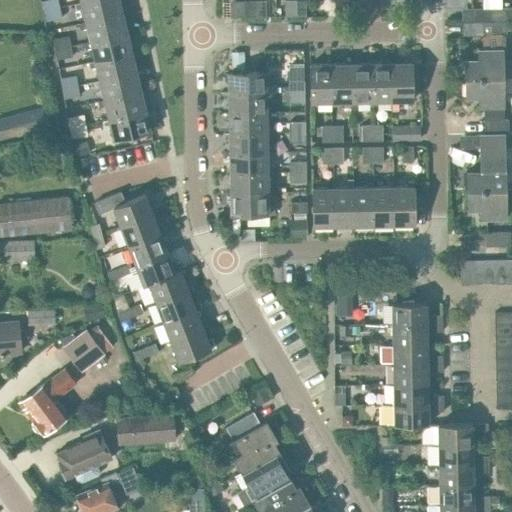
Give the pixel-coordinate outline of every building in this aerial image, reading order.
[(45,0),(42,1),(44,11),(59,7),(57,0),(45,0)] [(89,0),(80,2),(75,4),(76,10),(82,9),(84,21),(85,22),(122,13),(122,12),(119,0),(89,0)] [(292,0),(285,0),(285,16),(295,16),(294,0),(292,0)] [(294,0),(295,16),(306,16),(305,0),(294,0)] [(245,1),(245,17),(255,17),(254,1),(245,1)] [(254,1),(255,17),(266,17),(266,1),(254,1)] [(47,21),(62,18),(59,7),(44,11),(47,21)] [(478,59),(466,59),(466,65),(466,78),(466,97),(479,96),(479,106),(484,106),(484,120),(484,133),(484,134),(484,144),(484,147),(484,161),(481,161),(481,171),(468,171),(468,189),(505,188),(505,161),(504,161),(504,148),(504,134),(509,133),(509,132),(508,120),(508,119),(503,119),(503,106),(503,77),(511,77),(511,58),(503,59),(503,49),(502,49),(501,36),(505,36),(507,35),(507,31),(507,21),(511,21),(511,7),(501,7),(482,8),(482,21),(482,22),(483,35),(483,49),(478,49),(478,59)] [(85,22),(79,23),(81,29),(86,28),(89,42),(127,33),(127,32),(122,13),(85,22)] [(89,42),(84,43),(85,49),(91,47),(94,60),(103,58),(131,51),(127,33),(89,42)] [(53,39),(55,49),(71,45),(69,36),(53,39)] [(71,45),(55,49),(57,59),(73,56),(71,46),(71,45)] [(94,60),(88,62),(89,65),(90,68),(95,67),(98,79),(98,80),(136,71),(136,70),(134,65),(131,51),(103,58),(94,60)] [(244,51),(231,52),(231,68),(244,68),(244,51)] [(390,63),(391,101),(391,110),(398,110),(398,101),(412,101),(412,62),(390,63)] [(331,64),(331,102),(331,105),(337,105),(337,102),(351,102),(352,102),(351,63),(331,64)] [(352,102),(351,102),(352,105),(357,105),(357,102),(371,102),(371,63),(351,63),(352,102)] [(371,63),(371,102),(371,105),(377,105),(377,101),(391,101),(390,63),(371,63)] [(310,64),(311,103),(312,103),(312,106),(318,106),(318,103),(331,102),(331,64),(310,64)] [(98,80),(93,82),(94,88),(100,87),(103,99),(141,90),(136,71),(98,80)] [(228,73),(228,94),(267,93),(267,92),(277,91),(276,84),(266,85),(266,73),(228,73)] [(60,78),(61,87),(78,84),(76,75),(60,78)] [(304,81),(288,82),(288,88),(288,91),(305,91),(304,81)] [(63,98),(65,98),(80,95),(78,84),(61,87),(63,98)] [(103,100),(98,101),(100,107),(105,106),(108,119),(145,110),(141,90),(103,99),(103,100)] [(305,91),(288,91),(288,92),(288,93),(288,102),(305,102),(305,93),(305,91)] [(267,93),(228,94),(229,112),(267,112),(270,111),(270,106),(267,106),(267,93)] [(45,106),(0,118),(0,124),(4,138),(50,126),(45,106)] [(108,119),(102,120),(104,127),(109,125),(113,139),(150,130),(145,110),(108,119)] [(267,112),(229,112),(229,114),(229,116),(229,132),(267,132),(271,132),(271,126),(267,126),(267,113),(267,112)] [(69,117),(67,117),(69,126),(69,127),(86,124),(86,123),(84,114),(69,117)] [(305,121),(289,122),(289,131),(305,131),(305,121)] [(86,124),(69,127),(71,138),(74,138),(88,135),(86,124)] [(372,125),(372,141),(383,141),(382,124),(372,125)] [(321,126),(322,142),(332,142),(332,125),(321,126)] [(332,125),(332,142),(343,141),(342,125),(332,125)] [(361,125),(362,141),(372,141),(372,125),(361,125)] [(392,126),(392,140),(419,140),(419,126),(392,126)] [(305,131),(289,131),(289,133),(289,143),(305,142),(305,133),(305,131)] [(229,132),(229,152),(268,152),(271,152),(271,146),(268,146),(267,132),(229,132)] [(86,141),(74,143),(77,155),(89,152),(86,141)] [(372,146),(362,146),(362,147),(362,148),(362,163),(372,163),(372,146)] [(372,146),(372,163),(373,163),(383,163),(383,148),(383,147),(383,146),(372,146)] [(413,162),(413,146),(402,146),(403,162),(413,162)] [(322,147),(322,164),(332,164),(332,147),(322,147)] [(332,147),(332,164),(343,163),(343,147),(332,147)] [(268,152),(229,152),(230,172),(268,172),(272,171),(272,166),(268,166),(268,155),(268,152)] [(306,161),(290,161),(290,171),(306,171),(306,161)] [(306,171),(290,171),(290,173),(290,182),(306,182),(306,173),(306,171)] [(268,172),(230,172),(230,174),(230,192),(268,192),(272,192),(272,186),(268,186),(268,175),(268,173),(268,172)] [(373,187),(374,225),(394,224),(394,187),(393,187),(393,181),(387,181),(387,187),(373,187)] [(394,187),(394,224),(414,224),(413,186),(413,181),(406,181),(407,186),(394,187)] [(333,183),(334,226),(354,225),(353,187),(353,182),(346,182),(346,188),(333,188),(333,183)] [(353,187),(354,225),(374,225),(373,187),(373,182),(366,182),(367,187),(353,187)] [(313,188),(313,226),(334,226),(333,183),(327,183),(327,188),(313,188)] [(505,188),(468,189),(468,190),(469,209),(482,208),(482,218),(506,218),(505,190),(505,189),(505,188)] [(120,226),(152,215),(157,213),(154,204),(148,206),(144,195),(125,202),(121,192),(95,202),(99,213),(113,207),(120,226)] [(268,192),(230,192),(230,195),(230,214),(246,214),(268,214),(269,214),(274,213),(274,207),(269,207),(269,195),(268,194),(268,192)] [(0,235),(71,228),(67,196),(0,202),(0,235)] [(306,201),(291,202),(291,213),(293,213),(293,219),(306,219),(306,213),(307,212),(306,201)] [(120,226),(128,246),(159,234),(164,232),(161,224),(156,226),(152,215),(120,226)] [(293,219),(285,219),(286,239),(307,238),(307,219),(306,219),(293,219)] [(90,225),(93,237),(102,234),(98,223),(90,225)] [(486,233),(486,246),(511,245),(510,231),(486,233)] [(105,246),(102,234),(93,237),(96,249),(105,246)] [(128,246),(135,265),(167,253),(172,251),(168,243),(163,244),(159,234),(128,246)] [(0,240),(0,261),(34,260),(34,240),(0,240)] [(148,283),(180,271),(176,262),(171,264),(167,253),(135,265),(143,285),(148,283)] [(483,260),(483,284),(495,284),(494,259),(483,260)] [(494,259),(495,284),(506,284),(506,259),(494,259)] [(460,260),(460,285),(472,285),(472,260),(460,260)] [(472,260),(472,285),(483,284),(483,260),(472,260)] [(118,267),(121,276),(133,272),(130,263),(118,267)] [(107,272),(110,281),(121,276),(118,267),(107,272)] [(156,303),(187,291),(193,289),(189,279),(184,282),(180,271),(148,283),(156,303)] [(79,291),(79,292),(80,293),(80,294),(80,295),(81,296),(81,297),(82,297),(83,298),(84,298),(84,299),(85,299),(86,299),(87,299),(88,299),(89,299),(90,298),(91,298),(92,297),(93,296),(93,295),(94,295),(94,294),(94,293),(94,292),(94,291),(94,290),(94,289),(93,288),(92,287),(92,286),(91,286),(91,285),(90,285),(89,285),(88,284),(87,284),(86,284),(85,285),(84,285),(83,285),(83,286),(82,286),(82,287),(81,287),(81,288),(80,288),(80,289),(80,290),(79,291)] [(156,303),(163,322),(194,310),(200,308),(196,299),(191,301),(187,291),(156,303)] [(128,308),(132,317),(143,312),(140,303),(128,308)] [(391,303),(391,324),(427,323),(426,303),(391,303)] [(101,304),(85,307),(88,320),(103,317),(101,304)] [(352,307),(336,307),(336,316),(352,316),(352,307)] [(28,325),(55,323),(54,308),(27,310),(28,325)] [(117,312),(121,321),(132,317),(128,308),(117,312)] [(171,341),(202,329),(208,327),(204,318),(198,320),(194,310),(163,322),(171,341)] [(511,311),(494,312),(495,324),(511,323),(511,311)] [(430,315),(430,323),(442,323),(442,314),(430,315)] [(0,354),(20,353),(18,322),(0,323),(0,354)] [(391,324),(392,345),(427,344),(427,323),(391,324)] [(430,331),(442,331),(442,323),(430,323),(430,331)] [(511,323),(495,324),(495,336),(511,335),(511,323)] [(350,325),(339,325),(339,334),(350,334),(350,325)] [(86,328),(63,346),(82,370),(104,352),(87,330),(86,328)] [(206,339),(202,329),(171,341),(178,361),(215,347),(211,337),(206,339)] [(511,335),(495,336),(495,347),(511,346),(511,335)] [(144,347),(147,356),(158,351),(155,343),(144,347)] [(381,345),(379,346),(380,362),(381,363),(392,362),(392,363),(427,363),(427,344),(392,345),(381,345)] [(511,346),(495,347),(495,359),(511,358),(511,346)] [(132,351),(136,360),(147,356),(144,347),(132,351)] [(351,350),(340,350),(340,352),(340,362),(340,363),(351,363),(351,350)] [(431,355),(431,363),(443,363),(443,354),(431,355)] [(511,358),(495,359),(496,369),(511,368),(511,358)] [(392,363),(392,383),(428,382),(427,363),(392,363)] [(431,371),(443,371),(443,363),(431,363),(431,371)] [(19,402),(32,419),(31,424),(36,430),(40,431),(43,434),(68,414),(55,398),(76,383),(64,368),(44,384),(44,383),(19,402)] [(511,368),(496,369),(496,381),(511,380),(511,368)] [(511,380),(496,381),(496,393),(511,391),(511,380)] [(392,383),(392,404),(428,403),(428,382),(392,383)] [(262,386),(249,393),(256,406),(270,398),(262,386)] [(511,391),(496,393),(496,404),(511,403),(511,391)] [(344,392),(334,393),(334,405),(342,405),(344,405),(344,392)] [(432,395),(432,403),(444,403),(443,394),(432,395)] [(382,424),(426,424),(428,424),(428,403),(392,404),(382,404),(382,424)] [(432,411),(444,411),(444,403),(432,403),(432,411)] [(233,457),(241,471),(278,451),(273,442),(277,440),(266,421),(260,424),(253,412),(226,427),(232,439),(228,441),(230,444),(231,443),(237,455),(233,457)] [(119,444),(175,440),(173,414),(118,418),(119,444)] [(352,415),(342,415),(342,417),(342,425),(352,425),(352,415)] [(476,431),(487,431),(487,423),(476,423),(476,431)] [(426,424),(427,445),(473,444),(473,424),(438,424),(428,424),(426,424)] [(67,478),(74,474),(76,479),(82,481),(98,474),(100,468),(98,464),(111,458),(99,432),(56,453),(59,460),(58,464),(63,475),(67,476),(67,478)] [(382,435),(381,435),(381,445),(390,444),(390,435),(382,435)] [(439,445),(439,465),(474,464),(473,444),(427,445),(439,445)] [(249,484),(244,486),(236,491),(244,505),(253,501),(290,479),(285,471),(288,469),(278,451),(241,471),(242,472),(243,472),(249,484)] [(476,456),(477,464),(488,464),(488,455),(476,456)] [(439,465),(440,485),(474,484),(474,464),(439,465)] [(103,483),(76,494),(81,506),(79,509),(80,511),(104,511),(118,506),(110,486),(121,482),(126,494),(142,488),(138,478),(135,473),(132,466),(117,473),(116,473),(116,471),(101,477),(102,481),(103,483)] [(219,479),(206,478),(208,496),(224,488),(219,479)] [(295,511),(309,504),(299,485),(295,487),(290,479),(253,501),(259,511),(264,511),(265,511),(295,511)] [(440,486),(428,486),(428,502),(440,502),(440,504),(475,504),(474,484),(440,485),(440,486)] [(488,495),(477,495),(477,504),(489,503),(488,495)] [(489,503),(477,504),(477,505),(477,511),(489,511),(489,505),(489,503)]
